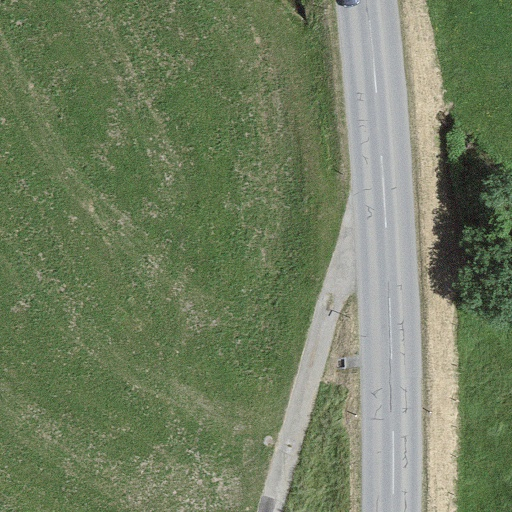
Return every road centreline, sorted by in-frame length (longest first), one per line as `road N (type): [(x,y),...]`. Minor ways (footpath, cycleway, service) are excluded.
road 1 (residential): [(270,511),(344,264),(382,219)]
road 2 (secondary): [(382,219),(391,511)]
road 3 (secondary): [(361,0),(382,219)]
